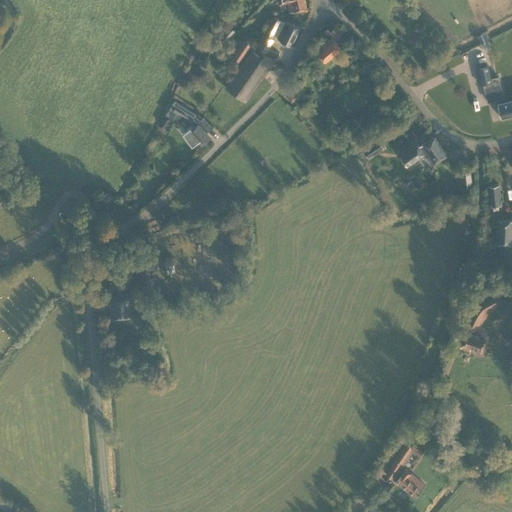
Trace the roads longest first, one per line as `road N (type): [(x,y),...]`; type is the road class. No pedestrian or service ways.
road 1 (residential): [(107,511),(88,257),(279,83),(327,0)]
road 2 (unclassified): [(511,138),(477,144),(453,137),(327,0)]
